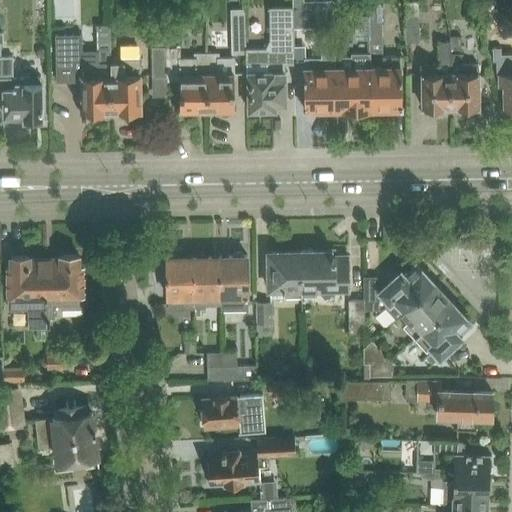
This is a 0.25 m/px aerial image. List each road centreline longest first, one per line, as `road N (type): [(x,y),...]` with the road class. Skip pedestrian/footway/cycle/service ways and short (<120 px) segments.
road 1 (secondary): [(116,185),(511,180)]
road 2 (unclassified): [(155,511),(116,185)]
